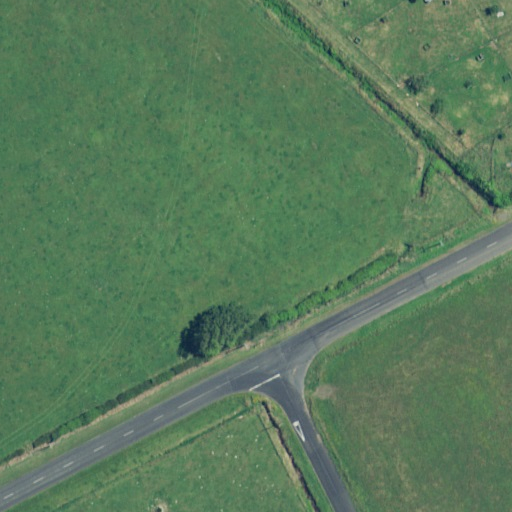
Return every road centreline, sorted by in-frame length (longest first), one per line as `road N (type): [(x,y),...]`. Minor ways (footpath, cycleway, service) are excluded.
road 1 (unclassified): [(0,501),(272,360)]
road 2 (unclassified): [(272,360),(511,236)]
road 3 (unclassified): [(346,511),(272,360)]
